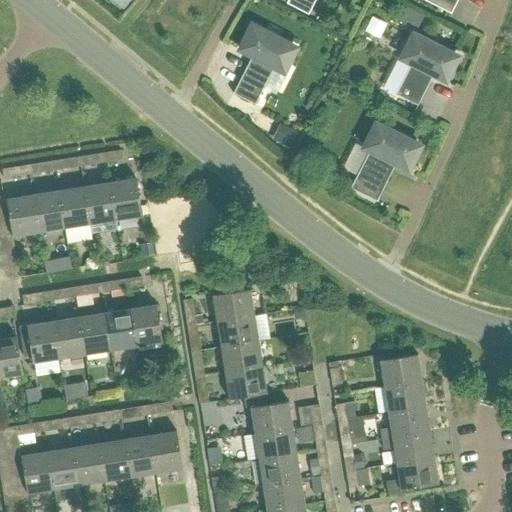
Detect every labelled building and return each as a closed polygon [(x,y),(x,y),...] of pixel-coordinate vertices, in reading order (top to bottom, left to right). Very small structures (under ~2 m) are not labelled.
[(287,0),(286,3),(308,15),(315,0),(287,0)] [(424,0),(424,1),(450,14),(457,0),(424,0)] [(283,72),(296,48),(251,25),(239,50),(251,56),(232,94),(255,105),(273,67),(283,72)] [(445,81),(457,57),(413,34),(400,59),(410,64),(395,95),(417,106),(433,75),(445,81)] [(408,170),(420,146),(375,124),(363,148),(369,151),(350,188),(376,202),(395,164),(408,170)] [(104,152),(106,162),(123,159),(121,149),(104,152)] [(90,165),(106,162),(104,152),(88,155),(90,165)] [(53,161),(55,170),(71,168),(69,158),(53,161)] [(38,173),(55,170),(53,161),(37,163),(38,173)] [(3,179),(20,176),(18,167),(2,169),(3,179)] [(109,182),(115,220),(141,216),(135,177),(109,182)] [(90,225),(115,220),(109,182),(83,186),(90,225)] [(64,229),(90,225),(83,186),(58,190),(64,229)] [(38,233),(64,229),(58,190),(32,195),(38,233)] [(5,195),(0,195),(0,208),(7,207),(9,219),(11,231),(12,237),(38,233),(32,195),(6,199),(5,195)] [(0,220),(9,219),(7,207),(0,208),(0,220)] [(0,232),(11,231),(9,219),(0,220),(0,232)] [(0,244),(13,243),(12,237),(11,231),(0,232),(0,244)] [(0,256),(15,255),(13,243),(0,244),(0,256)] [(0,269),(17,267),(15,255),(0,256),(0,269)] [(17,267),(0,269),(0,281),(19,279),(17,267)] [(124,278),(126,288),(142,285),(141,276),(124,278)] [(109,290),(126,288),(124,278),(108,281),(109,290)] [(73,287),(74,296),(91,293),(89,284),(73,287)] [(58,299),(74,296),(73,287),(56,289),(58,299)] [(216,322),(254,315),(250,289),(211,296),(216,322)] [(23,304),(40,301),(38,292),(21,295),(23,304)] [(185,317),(195,315),(192,299),(183,301),(185,317)] [(129,308),(135,346),(161,342),(155,303),(129,308)] [(0,317),(12,316),(10,306),(0,307),(0,317)] [(109,350),(135,346),(129,308),(103,312),(109,350)] [(84,354),(109,350),(103,312),(78,316),(84,354)] [(220,347),(258,341),(254,315),(216,322),(220,347)] [(58,358),(84,354),(78,316),(52,320),(58,358)] [(32,362),(58,358),(52,320),(19,325),(24,357),(31,355),(32,362)] [(191,352),(200,350),(198,334),(188,336),(191,352)] [(0,338),(0,377),(22,374),(16,336),(0,338)] [(224,373),(263,367),(258,341),(220,347),(224,373)] [(200,350),(191,352),(194,368),(203,367),(200,350)] [(383,387),(422,380),(418,355),(379,361),(383,387)] [(267,393),(263,367),(224,373),(229,399),(267,393)] [(332,385),(341,383),(339,368),(329,369),(332,385)] [(387,413),(426,406),(422,380),(383,387),(387,413)] [(199,403),(209,402),(206,385),(197,387),(199,403)] [(155,413),(172,410),(170,401),(154,404),(155,413)] [(254,433),(293,427),(289,401),(249,407),(254,433)] [(337,421),(347,419),(344,403),(335,405),(337,421)] [(311,424),(321,423),(318,404),(297,407),(300,426),(311,424)] [(382,440),(430,432),(426,406),(387,413),(390,427),(380,429),(382,440)] [(119,409),(120,419),(137,416),(135,407),(119,409)] [(104,421),(120,419),(119,409),(102,412),(104,421)] [(68,417),(69,427),(85,424),(84,415),(68,417)] [(53,430),(69,427),(68,417),(51,420),(53,430)] [(347,419),(337,421),(340,436),(349,435),(347,419)] [(16,425),(17,436),(34,433),(33,423),(16,425)] [(321,423),(311,424),(314,440),(324,439),(321,423)] [(0,440),(18,437),(17,436),(16,425),(0,427),(0,440)] [(258,459),(297,453),(293,427),(254,433),(258,459)] [(149,434),(156,474),(182,469),(175,430),(149,434)] [(395,464),(434,457),(430,432),(382,440),(383,449),(393,448),(395,464)] [(130,478),(156,474),(149,434),(124,438),(130,478)] [(0,452),(20,449),(18,437),(0,440),(0,452)] [(104,482),(130,478),(124,438),(98,443),(104,482)] [(79,486),(104,482),(98,443),(72,447),(79,486)] [(53,490),(79,486),(72,447),(47,451),(53,490)] [(0,464),(21,461),(20,455),(20,449),(0,452),(0,464)] [(27,495),(53,490),(47,451),(20,455),(21,461),(23,473),(25,485),(27,495)] [(262,485),(301,478),(297,453),(258,459),(262,485)] [(346,472),(355,470),(353,455),(343,456),(346,472)] [(434,457),(395,464),(398,479),(386,481),(388,495),(402,493),(401,490),(438,484),(434,457)] [(327,458),(317,459),(320,475),(329,474),(327,458)] [(0,474),(0,477),(23,473),(21,461),(0,464),(0,474)] [(355,470),(346,472),(348,487),(358,486),(355,470)] [(2,489),(25,485),(23,473),(0,477),(2,489)] [(329,474),(320,475),(322,492),(332,490),(329,474)] [(266,510),(306,504),(301,478),(262,485),(266,510)] [(27,497),(27,495),(25,485),(2,489),(4,501),(27,497)] [(216,495),(218,511),(227,511),(225,493),(216,495)] [(6,511),(9,511),(29,509),(27,497),(4,501),(6,511)]
